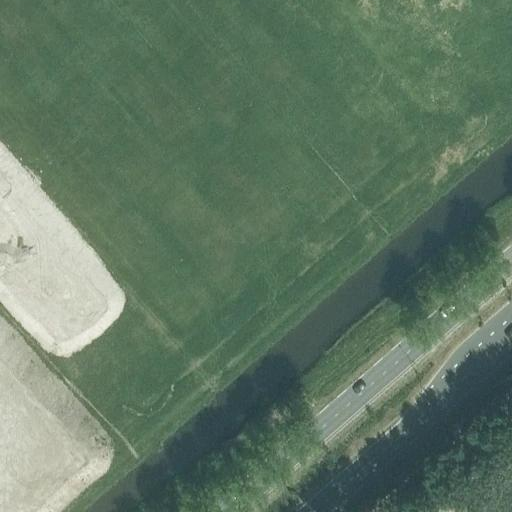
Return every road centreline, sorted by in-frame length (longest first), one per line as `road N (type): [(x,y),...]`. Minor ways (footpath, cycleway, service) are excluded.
road 1 (secondary): [(511,265),(229,511)]
road 2 (secondary): [(315,511),(511,341)]
